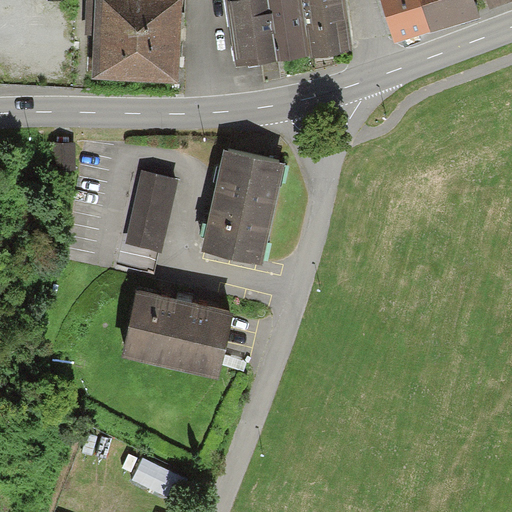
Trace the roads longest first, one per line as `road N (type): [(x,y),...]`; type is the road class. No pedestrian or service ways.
road 1 (residential): [(215,511),(299,287),(322,161)]
road 2 (tertiary): [(281,104),(219,112),(0,113)]
road 3 (tertiary): [(511,27),(362,82)]
